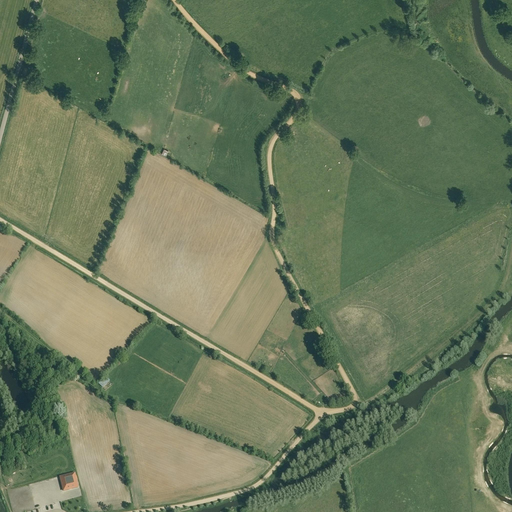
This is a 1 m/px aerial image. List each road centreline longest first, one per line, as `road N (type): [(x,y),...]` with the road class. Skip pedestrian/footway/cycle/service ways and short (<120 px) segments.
road 1 (track): [(358,405),(268,239),(274,216),(267,148),(298,95),(247,74),(173,0)]
road 2 (track): [(0,220),(324,413)]
road 3 (track): [(511,247),(501,287),(482,312),(358,405)]
road 4 (track): [(37,0),(0,139)]
road 5 (track): [(324,413),(266,477),(230,494)]
